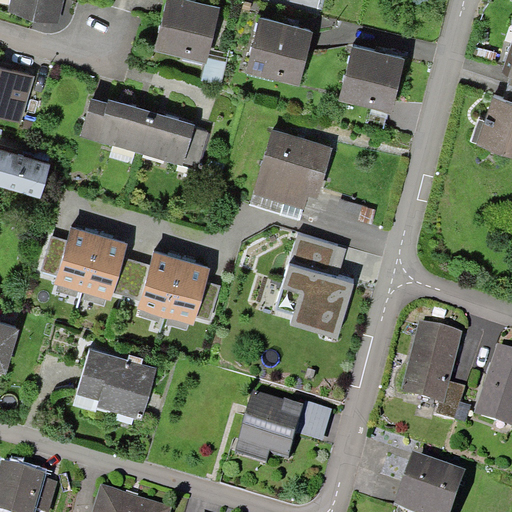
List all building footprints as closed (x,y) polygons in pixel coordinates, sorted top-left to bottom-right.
[(60,0),(12,0),(11,4),(57,15),(60,0)] [(216,1),(211,0),(168,0),(159,39),(204,50),(216,1)] [(309,25),(263,13),(250,61),(297,73),(309,25)] [(401,52),(356,41),(344,89),(389,100),(401,52)] [(33,71),(0,61),(0,109),(20,116),(33,71)] [(190,121),(93,92),(82,128),(180,156),(190,121)] [(511,100),(495,94),(479,138),(511,149),(511,100)] [(258,185),(302,198),(319,141),(275,128),(258,185)] [(46,156),(0,142),(0,174),(38,185),(46,156)] [(124,233),(71,217),(66,234),(56,269),(56,271),(109,287),(109,285),(119,251),(124,233)] [(297,229),(289,253),(337,268),(345,244),(297,229)] [(56,269),(66,234),(51,230),(41,265),(56,269)] [(207,258),(153,242),(148,260),(138,293),(137,297),(191,313),(192,310),(202,275),(207,258)] [(138,293),(148,260),(119,251),(109,285),(138,293)] [(337,268),(289,253),(282,277),(299,282),(289,312),(336,327),(353,274),(337,268)] [(220,281),(202,275),(192,310),(210,315),(220,281)] [(19,319),(0,313),(0,363),(5,365),(19,319)] [(469,338),(423,322),(397,397),(443,413),(469,338)] [(151,364),(92,347),(80,391),(139,407),(151,364)] [(511,351),(503,348),(478,421),(511,432),(511,351)] [(304,405),(254,391),(236,452),(267,461),(270,452),(288,458),(296,432),(304,405)] [(304,405),(296,432),(322,439),(331,408),(305,401),(304,405)] [(464,511),(478,474),(419,454),(398,511),(464,511)] [(43,472),(5,461),(0,478),(0,508),(13,511),(31,511),(33,508),(42,476),(43,472)] [(49,511),(58,481),(42,476),(33,508),(46,511),(49,511)] [(167,511),(168,510),(103,491),(96,511),(167,511)]
